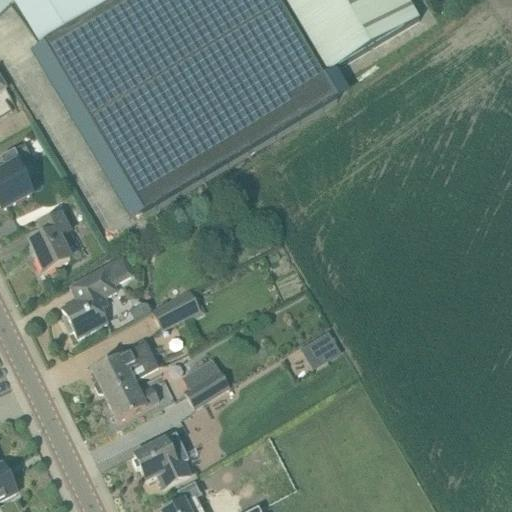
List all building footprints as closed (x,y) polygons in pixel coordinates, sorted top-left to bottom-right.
[(0,0),(0,19),(20,0),(0,0)] [(127,0),(20,0),(9,11),(38,50),(127,0)] [(128,0),(43,48),(143,217),(336,104),(322,80),(335,72),(419,22),(405,0),(128,0)] [(0,119),(10,113),(4,103),(9,100),(4,92),(6,91),(0,80),(0,119)] [(6,171),(0,174),(0,209),(1,212),(32,196),(24,181),(28,179),(15,153),(0,160),(6,171)] [(61,218),(57,219),(39,228),(45,240),(30,247),(44,276),(70,263),(59,240),(69,235),(61,218)] [(72,332),(77,342),(107,327),(100,312),(107,309),(104,302),(116,295),(114,290),(133,280),(124,262),(76,288),(83,301),(62,311),(67,321),(63,323),(69,334),(72,332)] [(190,294),(151,315),(161,335),(200,315),(190,294)] [(328,337),(314,345),(326,365),(340,357),(328,337)] [(109,364),(92,373),(98,386),(95,390),(99,397),(103,397),(105,399),(133,386),(164,370),(151,344),(147,343),(143,341),(117,354),(120,359),(109,364)] [(219,376),(212,363),(184,379),(191,391),(184,395),(195,413),(229,392),(225,386),(219,376)] [(133,386),(105,399),(118,426),(146,411),(159,405),(152,392),(139,398),(133,386)] [(229,428),(209,437),(213,445),(212,445),(216,453),(217,453),(221,460),(240,451),(236,444),(237,443),(233,435),(232,435),(229,428)] [(164,444),(134,459),(146,485),(157,480),(163,491),(190,478),(184,465),(176,469),(164,444)] [(0,504),(17,496),(3,467),(0,467),(0,504)] [(200,511),(196,503),(202,500),(195,486),(178,495),(183,505),(168,511),(200,511)]
